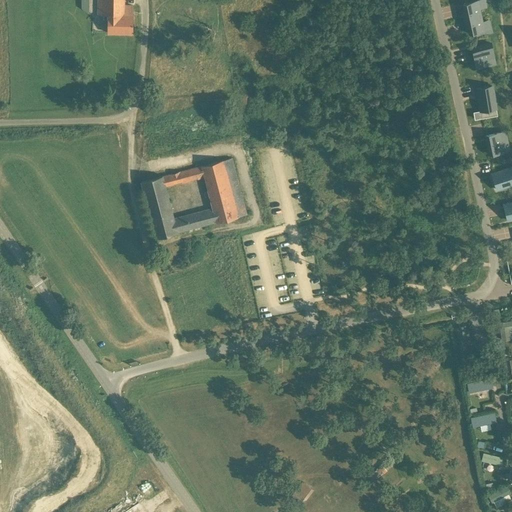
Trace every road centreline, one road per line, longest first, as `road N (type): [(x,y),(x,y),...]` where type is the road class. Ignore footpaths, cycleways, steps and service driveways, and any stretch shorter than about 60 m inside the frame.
road 1 (unclassified): [(106,380),(484,292),(494,272),(490,247),(434,0)]
road 2 (track): [(185,358),(130,195),(133,115)]
road 3 (unclassified): [(0,121),(133,115),(146,51),(145,0)]
road 4 (tertiary): [(106,380),(0,224)]
road 5 (tertiary): [(196,511),(106,380)]
